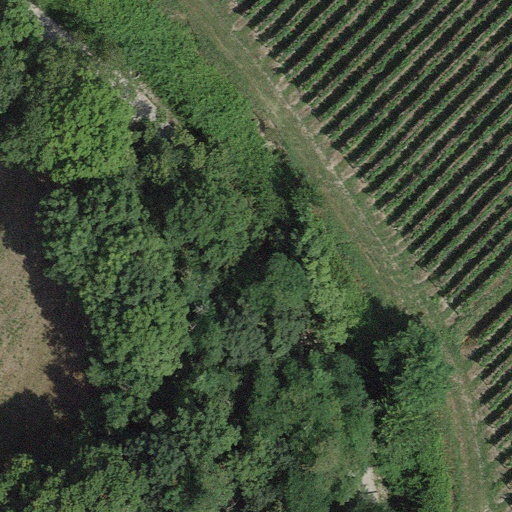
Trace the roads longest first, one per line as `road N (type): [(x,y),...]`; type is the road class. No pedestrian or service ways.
road 1 (track): [(0,26),(58,60),(229,240),(336,511)]
road 2 (track): [(175,0),(212,26),(391,306),(444,511)]
